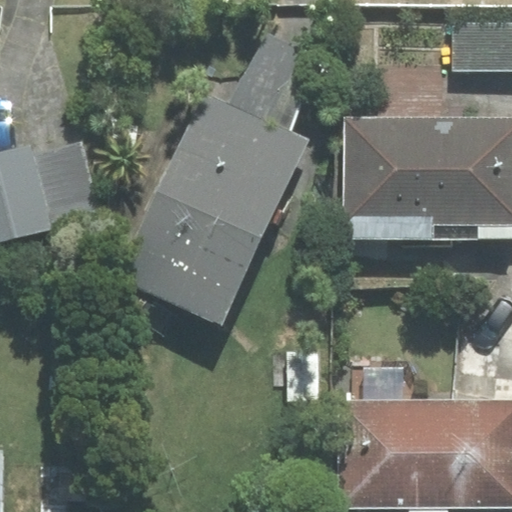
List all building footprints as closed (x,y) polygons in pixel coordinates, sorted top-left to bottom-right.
[(511,24),(455,24),(455,70),(511,70),(511,24)] [(223,322),(307,140),(288,131),(324,53),(265,27),(230,104),(205,93),(121,276),(223,322)] [(511,117),(346,117),(346,239),(511,238),(511,117)] [(48,221),(96,209),(79,145),(35,156),(30,147),(0,154),(0,240),(50,227),(48,221)] [(327,351),(291,350),(289,403),(326,404),(327,351)] [(511,400),(347,398),(345,505),(511,506),(511,400)] [(10,511),(12,449),(0,448),(0,511),(10,511)]
